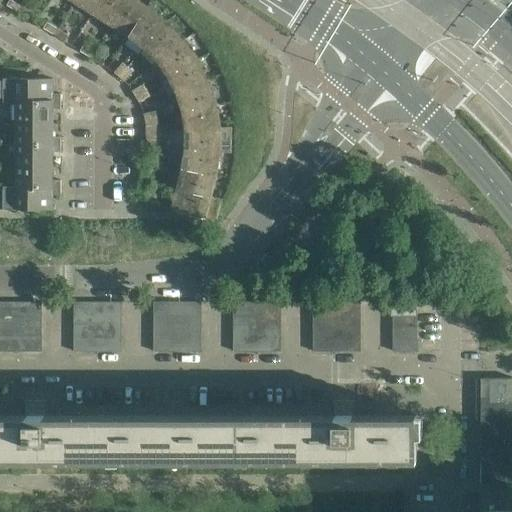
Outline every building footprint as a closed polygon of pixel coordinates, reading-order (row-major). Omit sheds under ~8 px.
[(12,0),(9,0),(7,5),(18,11),(21,5),(12,0)] [(76,0),(75,1),(94,13),(101,0),(76,0)] [(101,0),(94,13),(112,24),(126,0),(101,0)] [(136,0),(126,0),(112,24),(130,35),(148,7),(136,0)] [(21,5),(18,11),(28,18),(32,12),(21,5)] [(148,7),(130,35),(144,46),(165,20),(148,7)] [(165,20),(144,46),(145,47),(158,60),(184,39),(167,22),(165,20)] [(47,22),(43,27),(54,34),(58,28),(47,22)] [(58,28),(54,34),(65,41),(69,35),(58,28)] [(184,39),(158,60),(169,75),(197,58),(184,39)] [(84,44),(80,50),(91,57),(95,51),(84,44)] [(95,51),(91,57),(102,64),(105,58),(95,51)] [(197,58),(169,75),(169,76),(178,93),(209,80),(198,59),(197,58)] [(114,72),(119,76),(128,67),(123,62),(114,72)] [(128,67),(119,76),(124,81),(133,71),(128,67)] [(3,78),(3,101),(16,101),(61,101),(61,93),(53,93),(53,78),(3,78)] [(209,80),(178,93),(183,110),(216,102),(209,80)] [(143,84),(132,90),(136,96),(147,89),(143,84)] [(147,89),(136,96),(139,101),(150,95),(147,89)] [(16,101),(16,122),(53,122),(53,108),(61,108),(61,101),(16,101)] [(216,102),(183,110),(183,111),(186,130),(220,127),(216,103),(216,102)] [(156,110),(144,113),(145,119),(158,117),(156,110)] [(158,117),(145,119),(147,126),(159,123),(158,117)] [(16,122),(16,144),(61,144),(61,136),(53,136),(53,122),(16,122)] [(186,149),(219,152),(231,153),(232,127),(220,127),(186,130),(186,149)] [(16,144),(16,165),(53,165),(53,151),(61,151),(61,144),(16,144)] [(186,149),(183,167),(215,175),(219,152),(186,149)] [(53,165),(16,165),(16,186),(16,187),(61,187),(61,179),(53,179),(53,165)] [(143,166),(140,179),(146,180),(150,168),(143,166)] [(183,167),(178,188),(210,196),(215,175),(183,167)] [(140,179),(136,191),(143,193),(146,180),(140,179)] [(16,186),(3,186),(3,187),(3,209),(35,209),(53,209),(53,194),(61,194),(61,187),(16,187),(16,186)] [(178,188),(172,210),(216,221),(222,199),(210,196),(178,188)] [(371,284),(361,284),(361,296),(371,296),(371,284)] [(0,314),(19,314),(19,301),(0,301),(0,314)] [(42,301),(19,301),(19,314),(43,314),(42,301)] [(98,301),(73,301),(73,314),(98,314),(98,301)] [(98,301),(98,314),(122,314),(122,301),(98,301)] [(178,301),(154,301),(154,313),(178,313),(178,301)] [(202,301),(178,301),(178,313),(202,313),(202,301)] [(258,301),(234,302),(234,313),(258,314),(258,301)] [(282,301),(258,301),(258,314),(282,314),(282,301)] [(338,301),(314,301),(314,313),(338,313),(338,301)] [(361,301),(338,301),(338,313),(361,313),(361,301)] [(417,301),(392,301),(392,313),(417,313),(417,301)] [(178,313),(154,313),(154,326),(178,326),(178,313)] [(202,313),(178,313),(178,326),(202,326),(202,313)] [(258,314),(234,313),(234,326),(258,326),(258,314)] [(338,313),(314,313),(314,326),(338,326),(338,313)] [(361,313),(338,313),(338,326),(361,326),(361,313)] [(417,313),(392,313),(392,315),(394,315),(394,326),(417,326),(417,313)] [(19,314),(0,314),(0,326),(19,326),(19,314)] [(43,314),(19,314),(19,326),(43,326),(43,314)] [(98,314),(73,314),(73,326),(98,326),(98,314)] [(98,314),(98,326),(122,326),(122,314),(98,314)] [(282,314),(258,314),(258,326),(282,326),(282,314)] [(19,326),(0,326),(0,338),(19,338),(19,326)] [(43,326),(19,326),(19,338),(43,338),(43,326)] [(98,326),(73,326),(73,338),(98,338),(98,326)] [(98,326),(98,338),(122,338),(122,326),(98,326)] [(178,326),(154,326),(155,338),(178,338),(178,326)] [(202,326),(178,326),(178,338),(202,338),(202,326)] [(258,326),(234,326),(234,338),(258,338),(258,326)] [(282,326),(258,326),(258,338),(282,338),(282,326)] [(338,326),(314,326),(314,338),(338,338),(338,326)] [(361,326),(338,326),(338,338),(361,338),(361,326)] [(417,326),(394,326),(394,338),(417,338),(417,326)] [(19,338),(0,338),(0,350),(19,351),(19,338)] [(43,338),(19,338),(19,351),(43,351),(43,338)] [(98,338),(73,338),(73,350),(98,351),(98,338)] [(98,338),(98,351),(122,351),(122,338),(98,338)] [(178,338),(155,338),(155,350),(178,351),(178,338)] [(202,338),(178,338),(178,351),(202,351),(202,338)] [(258,338),(234,338),(234,350),(258,350),(258,338)] [(282,338),(258,338),(258,350),(282,350),(282,338)] [(338,338),(314,338),(314,350),(338,351),(338,338)] [(361,338),(338,338),(338,351),(361,351),(361,338)] [(394,338),(394,350),(417,350),(417,338),(394,338)] [(511,377),(481,377),(481,399),(511,399),(511,377)] [(511,399),(481,399),(482,419),(511,419),(511,399)] [(0,459),(417,459),(417,415),(353,415),(353,401),(355,401),(355,400),(334,400),(334,401),(336,402),(336,415),(45,415),(45,402),(47,401),(47,400),(26,400),(26,402),(27,402),(27,415),(0,414),(0,459)] [(511,419),(482,419),(482,441),(482,484),(511,484),(511,419)]
